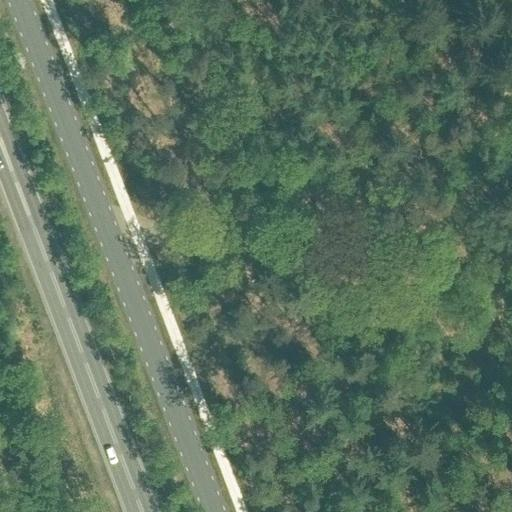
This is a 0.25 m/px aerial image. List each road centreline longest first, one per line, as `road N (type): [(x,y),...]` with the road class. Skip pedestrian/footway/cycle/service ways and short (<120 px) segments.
road 1 (tertiary): [(214,511),(18,0)]
road 2 (track): [(102,221),(511,279)]
road 3 (trunk): [(141,511),(0,142)]
road 4 (track): [(511,370),(394,261)]
